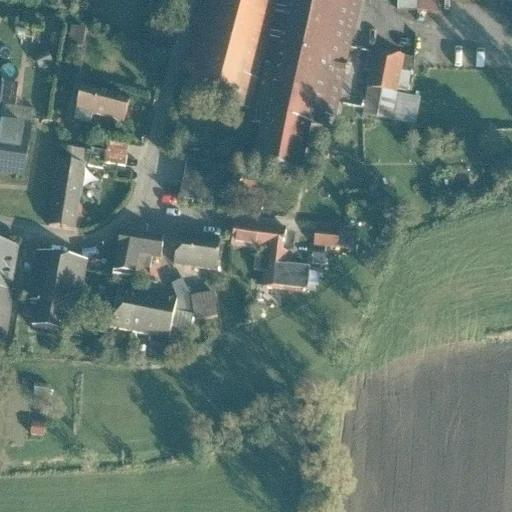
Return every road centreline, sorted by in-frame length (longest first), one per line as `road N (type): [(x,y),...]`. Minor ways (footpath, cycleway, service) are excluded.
road 1 (residential): [(192,0),(135,207)]
road 2 (residential): [(265,219),(135,207)]
